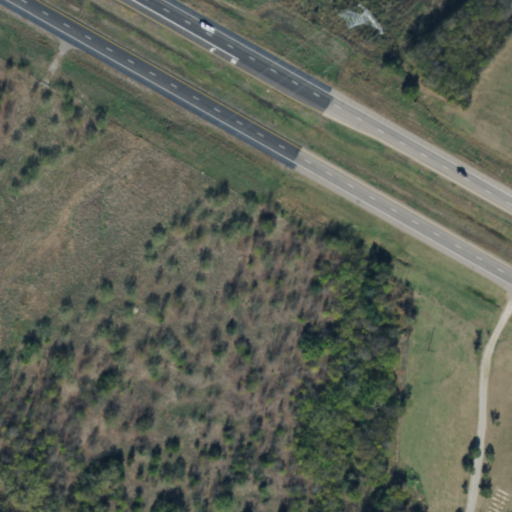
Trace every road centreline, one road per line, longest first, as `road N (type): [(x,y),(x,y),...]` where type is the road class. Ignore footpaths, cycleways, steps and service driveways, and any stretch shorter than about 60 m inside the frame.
road 1 (trunk): [(238,117),(511,271)]
road 2 (trunk): [(511,197),(242,45)]
road 3 (trunk): [(30,0),(238,117)]
